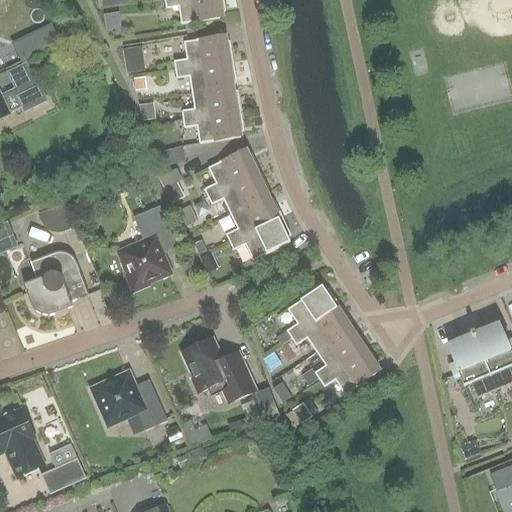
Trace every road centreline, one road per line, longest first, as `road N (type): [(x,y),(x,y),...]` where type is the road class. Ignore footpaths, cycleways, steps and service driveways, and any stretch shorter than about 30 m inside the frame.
road 1 (residential): [(320,255),(287,198),(240,0)]
road 2 (residential): [(0,373),(223,292)]
road 3 (residential): [(320,255),(383,307),(433,303),(511,272)]
